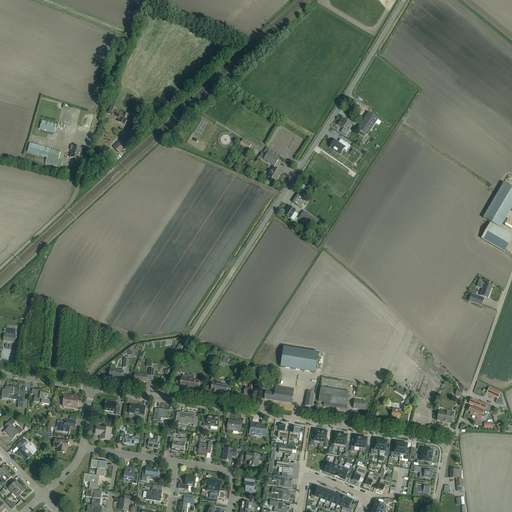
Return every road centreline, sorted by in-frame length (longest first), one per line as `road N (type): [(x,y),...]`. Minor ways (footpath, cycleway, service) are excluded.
road 1 (unclassified): [(159,398),(192,331),(405,0)]
road 2 (unclassified): [(0,269),(76,195),(138,11)]
road 3 (unclassified): [(446,450),(430,439),(159,398)]
road 4 (unknown): [(302,0),(139,150)]
road 5 (residential): [(299,511),(308,474),(366,495),(361,511)]
